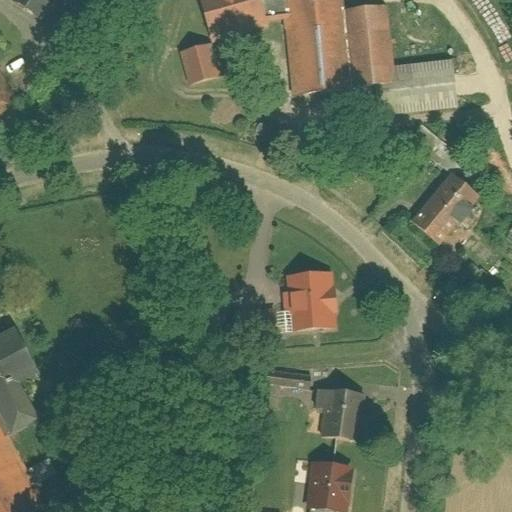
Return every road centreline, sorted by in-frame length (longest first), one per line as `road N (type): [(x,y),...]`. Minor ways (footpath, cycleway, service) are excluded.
road 1 (residential): [(408,300),(383,266),(310,201),(220,167),(123,161),(0,182)]
road 2 (residential): [(511,374),(408,300)]
